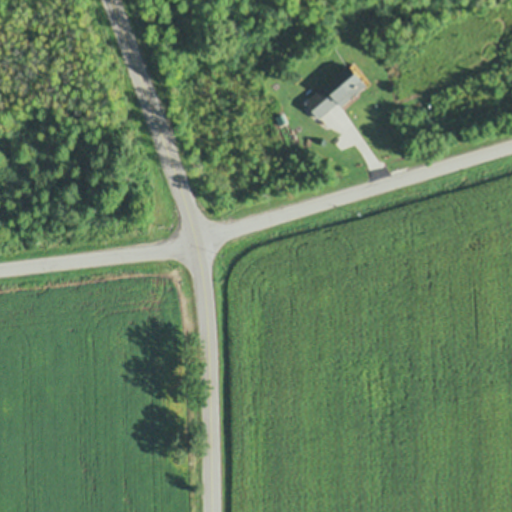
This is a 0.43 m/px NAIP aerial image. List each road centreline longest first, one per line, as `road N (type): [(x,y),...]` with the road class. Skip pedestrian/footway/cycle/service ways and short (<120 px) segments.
road 1 (residential): [(0,271),(177,249),(511,147)]
road 2 (tertiary): [(213,511),(208,321),(197,240),(112,0)]
